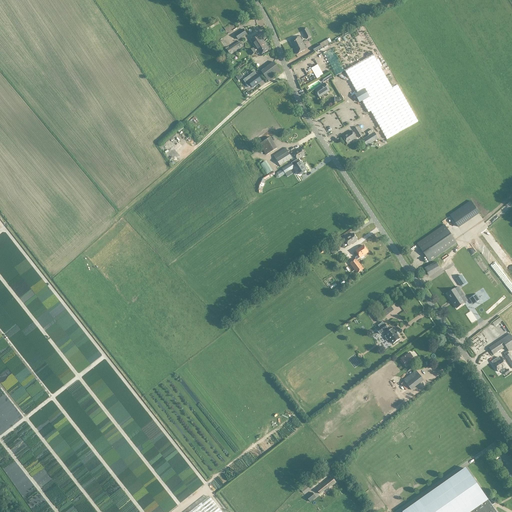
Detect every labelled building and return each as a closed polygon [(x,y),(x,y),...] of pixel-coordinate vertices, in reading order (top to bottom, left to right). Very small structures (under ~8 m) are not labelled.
[(302,31),(307,39),(311,37),(306,28),(302,31)] [(246,34),(243,30),(234,35),(237,40),(246,34)] [(221,35),(225,43),(230,40),(229,38),(230,37),(227,32),(221,35)] [(260,34),(259,35),(258,34),(249,40),(255,48),(249,51),(251,56),(256,53),(257,55),(259,54),(260,55),(269,49),(263,40),(264,39),(260,34)] [(306,50),(302,42),(301,41),(303,40),(301,37),(299,37),(290,42),(297,55),(306,50)] [(323,47),(331,42),(329,39),(323,42),(322,42),(311,48),(314,52),(323,47)] [(230,55),(243,47),(240,41),(227,50),(230,55)] [(344,71),(362,101),(368,112),(371,111),(387,139),(418,121),(397,84),(392,87),(373,54),(344,71)] [(281,72),(274,63),(261,72),(268,81),(281,72)] [(323,76),(317,65),(311,69),(317,80),(323,76)] [(254,72),(243,80),(249,88),(251,86),(252,88),(258,83),(255,79),(258,77),(259,77),(257,75),(254,72)] [(324,83),(332,77),(330,73),(321,79),(324,83)] [(329,91),(324,83),(314,90),(319,98),(329,91)] [(363,136),(357,127),(354,129),(359,138),(363,136)] [(356,139),(351,131),(343,136),(348,144),(356,139)] [(374,133),(363,140),(363,141),(362,141),(363,142),(362,143),(364,146),(365,145),(365,146),(366,145),(367,146),(378,139),(374,133)] [(277,148),(271,137),(259,144),(258,145),(264,155),(266,154),(266,155),(277,148)] [(294,154),(290,156),(285,148),(274,156),(276,159),(280,166),(295,156),(297,159),(297,160),(299,159),(304,155),(301,149),(293,154),(294,154)] [(292,163),(291,163),(295,168),(296,167),(300,173),(306,169),(301,162),(299,159),(297,160),(297,159),(292,163)] [(273,171),(266,161),(261,165),(267,175),(273,171)] [(295,168),(291,163),(280,170),(284,175),(295,168)] [(457,231),(457,230),(477,215),(469,204),(449,220),(457,231)] [(417,244),(430,262),(457,243),(444,225),(417,244)] [(372,226),(368,231),(374,236),(378,231),(372,226)] [(358,240),(353,234),(345,240),(349,246),(358,240)] [(333,255),(338,252),(334,246),(329,249),(333,255)] [(358,256),(355,258),(357,260),(368,253),(363,246),(356,251),(358,256)] [(462,260),(472,251),(467,246),(457,255),(462,260)] [(511,263),(502,250),(497,254),(511,273),(511,263)] [(445,259),(454,277),(463,272),(454,255),(445,259)] [(317,262),(320,267),(328,261),(325,256),(317,262)] [(435,259),(423,266),(428,273),(439,266),(435,259)] [(349,279),(355,274),(348,264),(342,269),(349,279)] [(482,268),(469,279),(473,285),(468,288),(473,294),(477,291),(485,300),(480,305),(486,312),(505,295),(482,268)] [(442,293),(450,289),(447,284),(450,283),(448,280),(446,281),(441,272),(432,276),(439,290),(440,290),(442,293)] [(466,283),(461,275),(456,278),(461,286),(466,283)] [(451,291),(450,291),(447,294),(452,301),(463,294),(458,287),(455,289),(451,291)] [(460,306),(460,307),(461,306),(465,304),(464,303),(467,301),(463,294),(452,301),(457,309),(460,306)] [(466,329),(471,326),(467,321),(463,324),(466,329)] [(397,335),(398,335),(396,332),(395,332),(392,329),(389,331),(387,329),(387,328),(385,324),(376,330),(379,334),(385,330),(386,333),(387,335),(385,337),(387,340),(389,339),(393,344),(395,343),(396,343),(399,341),(399,340),(400,339),(397,335)] [(511,336),(510,334),(489,348),(493,354),(506,346),(509,351),(511,349),(511,336)] [(414,360),(410,353),(401,359),(406,365),(414,360)] [(505,371),(504,370),(503,369),(507,366),(502,358),(500,360),(498,357),(491,362),(498,372),(500,371),(501,372),(503,371),(505,375),(510,372),(508,369),(505,371)] [(403,380),(411,390),(424,380),(416,370),(403,380)] [(405,427),(395,433),(397,436),(407,430),(405,427)] [(466,469),(467,470),(408,511),(496,511),(492,505),(495,504),(490,499),(488,500),(467,469),(466,469)] [(303,493),(312,487),(322,480),(319,476),(310,483),(308,481),(300,488),(303,493)] [(336,483),(331,477),(316,490),(320,494),(331,485),(332,486),(336,483)] [(312,493),(306,497),(310,502),(315,497),(312,493)]
